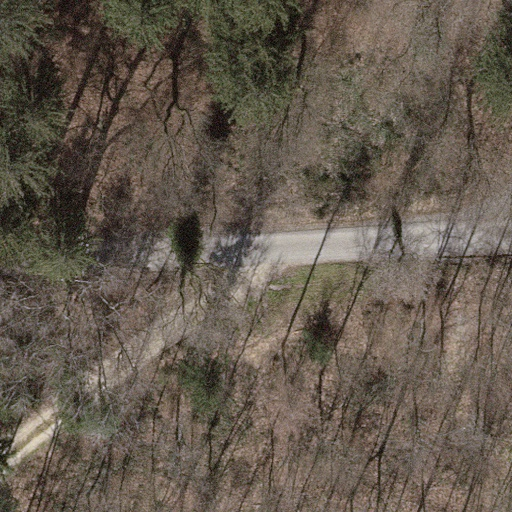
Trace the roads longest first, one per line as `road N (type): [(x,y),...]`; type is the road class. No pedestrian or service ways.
road 1 (track): [(0,452),(50,406),(201,304),(256,273),(336,246)]
road 2 (track): [(0,253),(336,246)]
